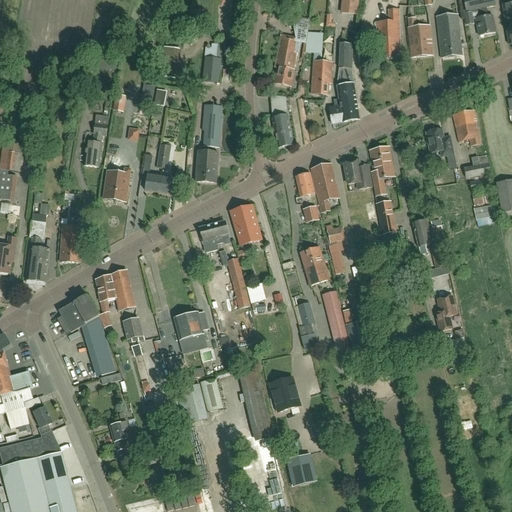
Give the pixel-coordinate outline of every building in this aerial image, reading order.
[(359,0),(341,0),(340,13),(358,15),(359,0)] [(486,8),(486,9),(496,6),(494,0),(463,0),(466,9),(463,10),(464,13),(477,10),(478,10),(478,9),(480,8),(481,9),(486,8)] [(509,45),(511,44),(511,5),(503,7),(509,45)] [(478,10),(477,10),(479,19),(475,20),(479,37),(496,33),(492,17),(488,17),(486,9),(486,8),(481,9),(480,8),(478,9),(478,10)] [(400,59),(399,10),(388,11),(389,23),(376,24),(377,60),(400,59)] [(472,14),(464,15),(466,26),(474,25),(474,20),(472,14)] [(441,59),(452,58),(462,57),(458,16),(447,17),(437,18),(441,59)] [(293,71),(297,54),(294,54),(296,42),(306,44),(310,21),(294,19),(294,29),(295,38),(283,36),(280,36),(278,47),(279,47),(275,68),(277,69),(274,84),(290,87),(292,77),(293,77),(294,72),(293,71)] [(416,20),(407,20),(412,58),(433,56),(429,26),(417,28),(416,20)] [(314,33),(312,53),(321,54),(322,41),(323,34),(314,33)] [(210,55),(215,55),(214,58),(224,59),(226,42),(216,41),(215,49),(211,49),(210,55)] [(334,101),(336,108),(330,109),(332,125),(359,120),(351,69),(352,69),(353,45),(339,44),(338,69),(340,69),(338,87),(340,100),(334,101)] [(165,47),(160,78),(175,80),(180,50),(165,47)] [(98,55),(97,60),(96,68),(116,71),(118,58),(98,55)] [(326,63),(323,63),(320,63),(321,55),(314,55),(311,95),(320,96),(327,96),(328,84),(331,85),(333,64),(326,63)] [(202,82),(219,84),(221,60),(205,58),(202,82)] [(10,73),(0,71),(0,78),(9,80),(10,73)] [(156,102),(165,104),(167,92),(158,91),(156,102)] [(126,97),(115,96),(113,111),(124,113),(126,97)] [(287,116),(285,98),(273,98),(271,101),(270,101),(272,120),(275,131),(272,131),(273,139),(276,138),(278,149),(293,146),(287,116)] [(202,132),(205,132),(211,133),(210,141),(220,142),(223,107),(221,107),(204,106),(202,132)] [(481,145),(474,112),(453,116),(459,144),(464,143),(463,140),(469,138),(471,147),(481,145)] [(93,144),(86,143),(84,167),(99,168),(102,145),(101,145),(102,137),(107,138),(108,125),(109,118),(96,116),(94,135),(93,144)] [(442,158),(454,155),(450,137),(443,138),(442,130),(426,134),(430,154),(441,152),(442,158)] [(136,132),(134,143),(142,144),(144,134),(136,132)] [(3,142),(2,152),(0,164),(0,200),(14,202),(17,177),(8,176),(9,172),(21,173),(24,155),(26,144),(15,143),(15,144),(3,142)] [(171,147),(161,146),(157,169),(167,170),(171,147)] [(369,151),(373,173),(372,173),(376,197),(387,195),(384,179),(395,177),(389,147),(369,151)] [(219,154),(198,152),(196,182),(216,184),(219,154)] [(463,169),(466,179),(491,175),(487,156),(478,158),(479,165),(463,169)] [(359,162),(344,165),(348,185),(357,184),(358,191),(372,188),(368,166),(360,168),(359,162)] [(332,165),(325,167),(311,170),(322,214),(330,212),(328,202),(334,200),(339,199),(332,165)] [(123,175),(107,173),(103,200),(125,203),(130,171),(124,170),(123,175)] [(145,192),(158,194),(161,176),(156,175),(155,177),(149,177),(148,176),(145,192)] [(314,194),(310,175),(296,178),(301,197),(314,194)] [(161,176),(158,194),(171,196),(174,180),(166,179),(167,177),(161,176)] [(489,179),(470,183),(471,187),(472,192),(488,190),(491,189),(489,179)] [(511,181),(497,185),(502,213),(504,224),(511,222),(511,181)] [(479,207),(497,204),(496,197),(478,200),(479,207)] [(390,202),(377,205),(383,237),(396,234),(390,202)] [(6,205),(5,216),(16,217),(16,206),(6,205)] [(497,224),(496,217),(494,206),(494,205),(477,209),(475,209),(474,209),(477,221),(478,227),(478,228),(497,224)] [(262,241),(252,207),(230,212),(240,247),(262,241)] [(316,208),(304,211),(307,223),(319,221),(316,208)] [(52,241),(47,241),(46,250),(40,250),(41,240),(44,241),(46,224),(46,216),(34,215),(33,222),(32,222),(30,238),(31,239),(26,281),(36,282),(46,283),(50,251),(52,241)] [(431,245),(426,222),(413,225),(418,248),(421,258),(432,255),(435,269),(447,266),(442,248),(445,248),(443,236),(439,219),(430,221),(432,231),(436,230),(438,239),(434,240),(435,244),(431,245)] [(212,226),(217,243),(217,245),(224,243),(225,245),(230,244),(225,223),(212,226)] [(217,245),(217,243),(212,226),(200,229),(201,234),(199,234),(201,241),(203,241),(206,254),(218,251),(217,245)] [(60,262),(71,263),(73,228),(62,228),(60,262)] [(73,228),(71,263),(81,264),(84,229),(73,228)] [(344,252),(341,242),(343,242),(340,228),(327,231),(330,244),(328,245),(335,275),(346,273),(341,253),(344,252)] [(317,234),(319,245),(327,244),(325,233),(317,234)] [(0,273),(9,274),(12,256),(14,256),(16,239),(9,238),(8,244),(9,244),(9,247),(4,246),(0,245),(0,273)] [(330,280),(329,280),(319,249),(300,255),(310,286),(330,280)] [(222,262),(224,267),(228,266),(239,310),(251,307),(238,260),(229,262),(228,262),(227,261),(222,262)] [(127,272),(111,277),(116,299),(115,299),(119,313),(127,311),(127,312),(135,309),(127,272)] [(115,299),(116,299),(111,277),(96,281),(101,303),(100,303),(103,314),(107,313),(110,313),(107,301),(115,299)] [(262,285),(251,287),(255,303),(266,301),(262,285)] [(325,306),(338,302),(335,293),(323,296),(325,306)] [(74,304),(59,312),(62,317),(71,333),(82,327),(86,326),(101,377),(116,373),(99,317),(87,296),(74,304)] [(436,315),(439,328),(440,333),(453,330),(450,318),(457,316),(452,297),(437,301),(441,314),(436,315)] [(297,307),(303,327),(315,324),(310,304),(297,307)] [(107,313),(103,314),(99,316),(104,330),(112,326),(107,313)] [(369,321),(354,324),(352,313),(343,315),(346,326),(354,359),(376,355),(369,321)] [(198,315),(198,314),(190,316),(195,334),(193,335),(192,329),(187,330),(189,336),(191,335),(192,338),(193,338),(194,340),(196,340),(197,344),(194,344),(196,352),(207,349),(203,331),(207,330),(203,314),(198,315)] [(195,334),(190,316),(188,316),(187,315),(185,316),(184,318),(174,320),(183,355),(196,352),(194,344),(197,344),(196,340),(194,340),(193,338),(192,338),(191,335),(189,336),(187,330),(192,329),(193,335),(195,334)] [(130,341),(143,338),(139,319),(122,323),(126,342),(130,341)] [(463,331),(455,333),(457,341),(465,339),(463,331)] [(0,337),(0,351),(11,345),(5,335),(0,337)] [(319,350),(318,340),(315,340),(314,338),(309,338),(310,351),(319,350)] [(351,359),(346,339),(334,342),(340,362),(351,359)] [(131,348),(134,356),(142,354),(140,346),(139,346),(131,348)] [(25,407),(24,404),(24,401),(33,399),(26,374),(11,378),(4,352),(1,353),(22,425),(29,423),(25,407)] [(11,429),(22,425),(1,353),(0,353),(0,396),(1,397),(3,404),(0,404),(0,414),(6,412),(11,429)] [(178,381),(184,379),(180,368),(173,370),(178,381)] [(258,372),(240,376),(256,443),(273,438),(258,372)] [(121,377),(120,374),(101,379),(103,386),(124,380),(123,376),(121,377)] [(293,378),(270,385),(277,412),(284,410),(300,406),(293,378)] [(216,381),(201,385),(208,413),(223,409),(216,381)] [(208,420),(199,385),(176,391),(184,426),(208,420)] [(354,410),(362,408),(358,394),(351,396),(354,410)] [(1,470),(8,497),(11,511),(76,511),(61,453),(54,438),(55,438),(52,432),(51,432),(49,426),(53,424),(46,408),(34,414),(41,429),(39,429),(42,436),(41,437),(42,439),(0,449),(0,451),(4,466),(0,467),(1,470)] [(161,409),(147,413),(153,432),(166,428),(161,409)] [(110,427),(112,435),(125,431),(126,431),(130,430),(126,413),(119,415),(122,424),(110,427)] [(376,427),(374,419),(367,421),(369,429),(376,427)] [(125,431),(112,435),(114,444),(115,443),(117,452),(125,449),(123,441),(127,440),(127,439),(136,437),(134,429),(130,430),(126,431),(125,431)] [(330,430),(317,433),(322,453),(335,450),(330,430)] [(22,435),(10,437),(11,443),(23,441),(22,435)] [(131,447),(134,457),(141,455),(138,446),(131,447)] [(268,481),(275,480),(273,448),(266,448),(268,481)] [(143,454),(141,455),(134,457),(136,464),(146,460),(143,454)] [(316,482),(310,455),(287,460),(293,487),(316,482)] [(88,511),(100,511),(99,507),(99,508),(96,499),(85,503),(88,511)]
